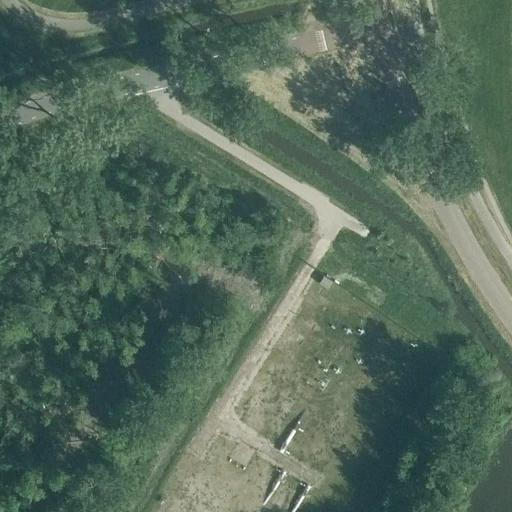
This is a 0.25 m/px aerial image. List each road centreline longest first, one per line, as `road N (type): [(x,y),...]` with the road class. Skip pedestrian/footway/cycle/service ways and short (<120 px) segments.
road 1 (unclassified): [(0,122),(79,95),(376,27)]
road 2 (tertiary): [(511,317),(449,212),(376,27)]
road 3 (unknown): [(431,0),(479,173),(511,236)]
road 4 (track): [(213,418),(339,216)]
road 5 (track): [(193,447),(213,418),(316,480)]
